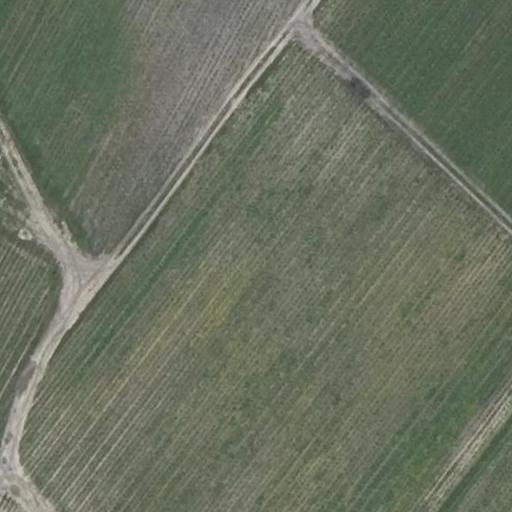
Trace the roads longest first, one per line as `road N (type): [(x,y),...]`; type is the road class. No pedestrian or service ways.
road 1 (track): [(311,0),(48,338),(0,467)]
road 2 (track): [(295,20),(511,229)]
road 3 (track): [(85,289),(0,127)]
